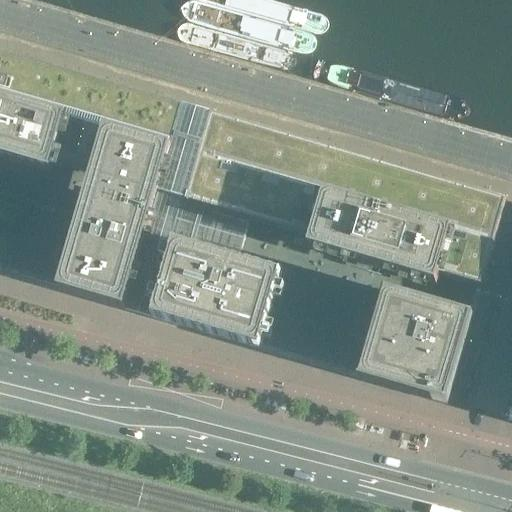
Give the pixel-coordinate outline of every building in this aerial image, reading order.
[(125,310),(153,214),(184,106),(0,53),(0,158),(52,173),(55,163),(93,174),(87,195),(61,286),(59,291),(125,310)] [(198,111),(184,106),(125,310),(139,314),(153,318),(175,243),(238,261),(250,220),(187,201),(212,115),(198,111)] [(481,287),(507,201),(212,115),(187,201),(250,220),(312,238),(309,248),(436,285),(439,275),(481,287)] [(260,350),(282,274),(238,261),(175,243),(153,318),(260,350)] [(447,404),(473,317),(385,292),(360,379),(447,404)]
